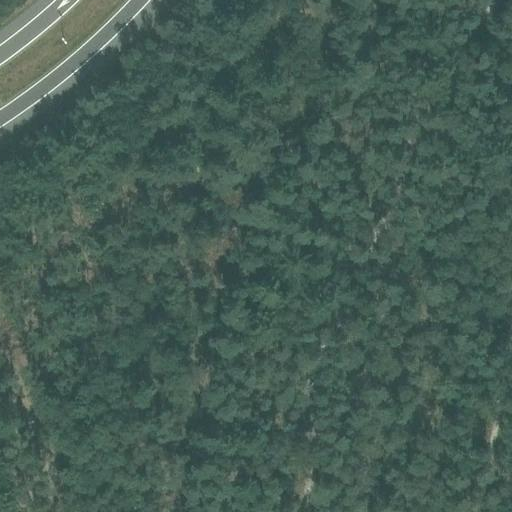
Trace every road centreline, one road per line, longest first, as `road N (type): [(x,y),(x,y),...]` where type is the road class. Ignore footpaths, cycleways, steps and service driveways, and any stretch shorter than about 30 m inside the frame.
road 1 (track): [(299,511),(324,335),(492,0)]
road 2 (track): [(511,325),(473,511)]
road 3 (motorway): [(0,118),(139,0)]
